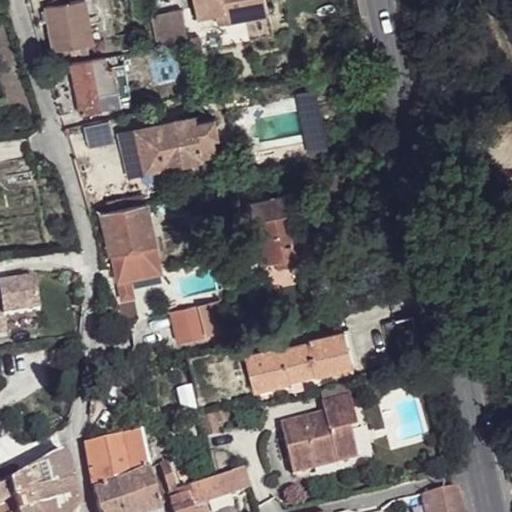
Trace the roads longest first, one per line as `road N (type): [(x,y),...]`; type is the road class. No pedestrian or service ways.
road 1 (residential): [(16,0),(90,265),(79,439),(88,511)]
road 2 (secondary): [(375,0),(479,470)]
road 3 (residential): [(321,511),(479,470)]
